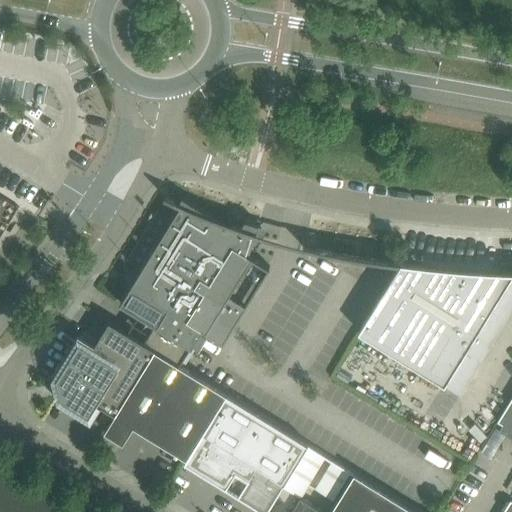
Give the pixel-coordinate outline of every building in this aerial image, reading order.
[(0,237),(20,207),(0,195),(0,237)] [(128,332),(155,349),(179,364),(179,363),(180,364),(191,347),(192,347),(203,329),(224,341),(270,266),(249,253),(251,250),(253,242),(256,234),(279,241),(291,244),(297,246),(303,247),(315,250),(328,253),(328,251),(316,248),(303,245),(298,243),(291,242),(279,238),(268,235),(257,232),(259,224),(245,219),(241,226),(222,219),(202,212),(184,200),(182,203),(165,195),(164,197),(175,202),(181,205),(120,303),(139,314),(128,332)] [(419,264),(413,264),(407,263),(401,262),(399,262),(394,261),(389,261),(385,260),(380,260),(375,259),(370,258),(366,258),(361,257),(356,256),(352,255),(347,254),(342,253),(337,253),(333,252),(328,251),(328,253),(330,253),(334,254),(339,255),(344,256),(348,257),(353,258),(358,259),(363,259),(367,260),(372,261),(377,262),(382,262),(386,263),(391,263),(396,264),(400,264),(359,332),(461,394),(482,359),(511,311),(511,271),(509,271),(503,271),(497,271),(491,270),(485,270),(479,270),(473,269),(467,269),(461,268),(455,268),(449,267),(443,267),(437,266),(431,266),(425,265),(419,264)] [(97,402),(116,414),(155,349),(128,332),(110,320),(91,349),(80,342),(58,377),(63,398),(90,414),(97,402)] [(116,414),(105,431),(123,443),(134,426),(187,458),(227,394),(179,364),(155,349),(116,414)] [(185,462),(265,511),(266,511),(269,508),(283,485),(308,445),(309,444),(227,393),(187,458),(185,462)] [(511,500),(511,499),(503,511),(511,511),(511,401),(499,422),(511,429),(511,500)] [(333,498),(350,472),(351,471),(308,445),(283,485),(301,496),(309,483),(333,498)] [(418,511),(354,472),(329,511),(418,511)] [(301,496),(283,485),(269,508),(274,511),(325,511),(301,497),(301,496)]
